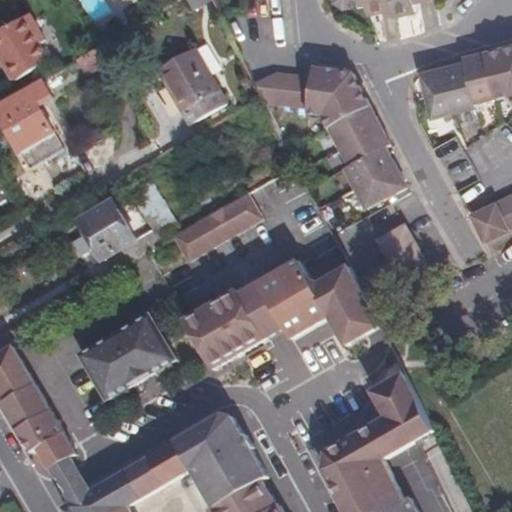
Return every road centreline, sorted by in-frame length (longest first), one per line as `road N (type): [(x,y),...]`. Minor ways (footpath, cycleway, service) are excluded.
road 1 (residential): [(318,511),(250,387),(228,389),(38,502)]
road 2 (unknown): [(0,247),(246,101)]
road 3 (residential): [(469,245),(373,63)]
road 4 (residential): [(496,7),(417,54),(373,63)]
